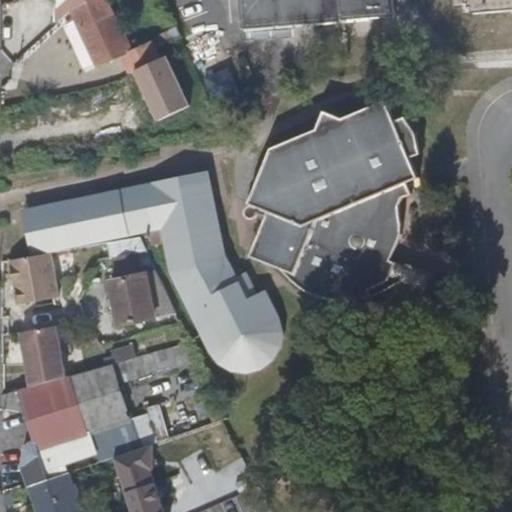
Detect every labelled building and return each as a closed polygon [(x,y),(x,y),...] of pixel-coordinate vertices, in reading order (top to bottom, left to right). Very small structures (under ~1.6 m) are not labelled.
[(95,0),(67,0),(73,12),(95,0)] [(95,0),(73,12),(100,67),(123,56),(133,51),(108,0),(95,0)] [(242,0),(245,30),(345,20),(397,16),(395,0),(242,0)] [(511,0),(456,0),(458,8),(474,7),(475,12),(511,9),(511,0)] [(191,119),(157,49),(153,42),(133,51),(123,56),(160,133),(191,119)] [(217,102),(239,93),(230,69),(207,79),(217,102)] [(392,276),(398,262),(391,259),(403,233),(403,225),(400,207),(404,198),(413,193),(408,182),(419,178),(410,154),(417,151),(410,133),(403,122),(397,124),(388,101),(346,118),(326,111),(319,129),(273,148),(250,202),(270,211),(257,244),(278,255),(282,268),(306,289),(323,296),(340,300),(358,300),(373,297),(371,289),(386,283),(392,276)] [(207,170),(118,189),(139,234),(147,248),(178,313),(183,323),(193,342),(203,336),(212,355),(232,371),(249,373),(262,370),(269,364),(280,349),(281,330),(266,293),(257,296),(246,301),(234,276),(224,254),(207,170)] [(23,210),(33,255),(53,251),(85,245),(139,234),(118,189),(23,210)] [(139,234),(85,245),(92,277),(100,259),(147,248),(139,234)] [(278,255),(257,244),(252,254),(282,268),(278,255)] [(100,259),(92,277),(93,283),(110,281),(120,325),(178,313),(147,248),(100,259)] [(33,255),(12,260),(20,304),(61,296),(53,251),(33,255)] [(447,283),(398,262),(392,276),(403,281),(441,297),(447,283)] [(247,272),(234,276),(246,301),(257,296),(247,272)] [(403,281),(392,276),(386,283),(371,289),(373,297),(391,290),(403,281)] [(35,387),(67,378),(58,326),(23,333),(35,387)] [(35,387),(4,395),(4,409),(25,412),(34,440),(30,443),(24,451),(23,467),(30,487),(72,473),(70,465),(98,455),(93,435),(132,421),(114,364),(67,378),(35,387)] [(162,471),(154,448),(118,461),(136,511),(166,511),(153,475),(162,471)] [(85,511),(72,473),(30,487),(38,511),(85,511)]
